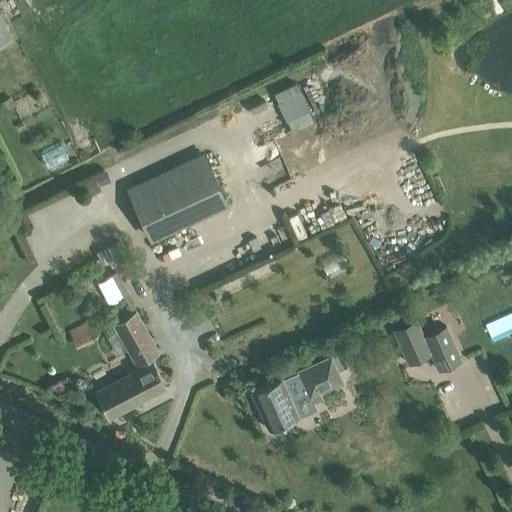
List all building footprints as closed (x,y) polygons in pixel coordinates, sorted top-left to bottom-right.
[(0,42),(13,37),(0,11),(0,42)] [(275,91),(292,128),(316,117),(299,80),(275,91)] [(67,142),(42,150),(46,164),(71,157),(67,142)] [(226,202),(203,154),(129,189),(151,238),(226,202)] [(107,304),(129,295),(119,272),(97,281),(107,304)] [(128,347),(136,363),(157,351),(136,311),(107,327),(111,334),(119,330),(119,331),(128,347)] [(494,336),(511,331),(511,312),(489,319),(494,336)] [(393,330),(408,362),(431,352),(438,369),(461,359),(446,326),(423,336),(416,319),(393,330)] [(78,345),(99,337),(94,324),(73,332),(78,345)] [(281,378),(252,391),(269,429),(298,416),(291,401),(308,393),(309,396),(342,382),(331,356),(298,370),(299,373),(282,380),(281,378)] [(110,416),(164,387),(151,363),(97,391),(110,416)]
